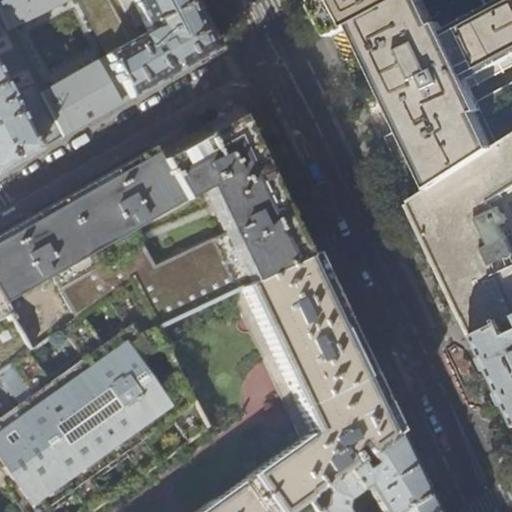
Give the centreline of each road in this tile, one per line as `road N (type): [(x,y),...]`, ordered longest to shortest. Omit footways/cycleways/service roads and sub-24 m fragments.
road 1 (tertiary): [(496,511),(273,46)]
road 2 (residential): [(273,46),(0,200)]
